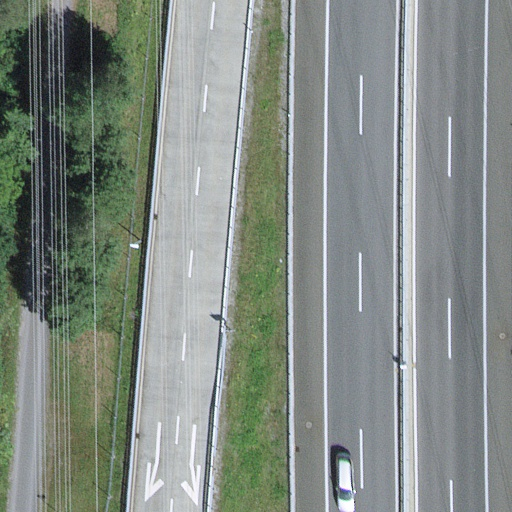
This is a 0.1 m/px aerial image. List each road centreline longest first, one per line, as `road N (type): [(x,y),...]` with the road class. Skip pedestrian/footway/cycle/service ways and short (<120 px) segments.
road 1 (track): [(20,511),(61,0)]
road 2 (motorway): [(207,0),(167,511)]
road 3 (motorway): [(359,0),(363,511)]
road 4 (motorway): [(452,511),(455,0)]
